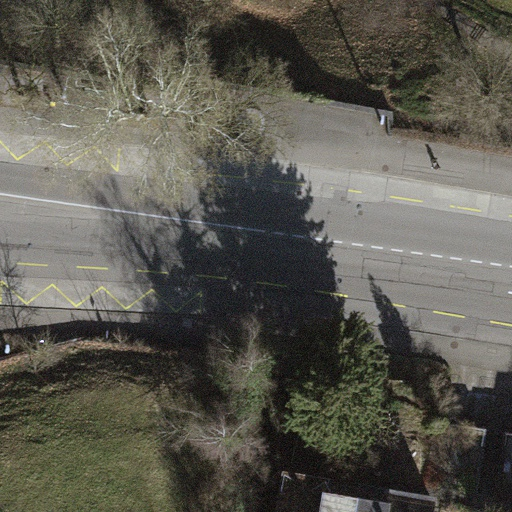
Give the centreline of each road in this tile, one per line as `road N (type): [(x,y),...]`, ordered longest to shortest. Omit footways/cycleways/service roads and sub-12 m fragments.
road 1 (primary): [(285,240),(0,179)]
road 2 (primary): [(0,242),(285,240)]
road 3 (primary): [(511,277),(285,240)]
